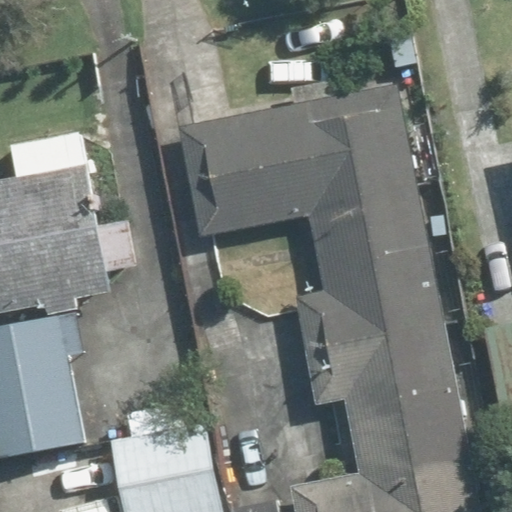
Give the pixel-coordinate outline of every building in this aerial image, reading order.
[(298,468),(306,511),(473,511),(396,96),(192,133),(210,232),(314,213),(327,286),(296,291),(316,401),(347,396),(358,457),(298,468)] [(53,315),(82,310),(79,296),(120,288),(116,266),(145,261),(137,217),(108,222),(93,129),(22,141),(28,174),(0,179),(0,312),(51,303),(53,315)] [(51,303),(0,312),(0,454),(95,439),(81,358),(90,357),(82,310),(53,315),(51,303)] [(511,321),(493,325),(511,433),(511,321)] [(120,434),(134,511),(234,511),(214,398),(136,413),(139,431),(120,434)]
